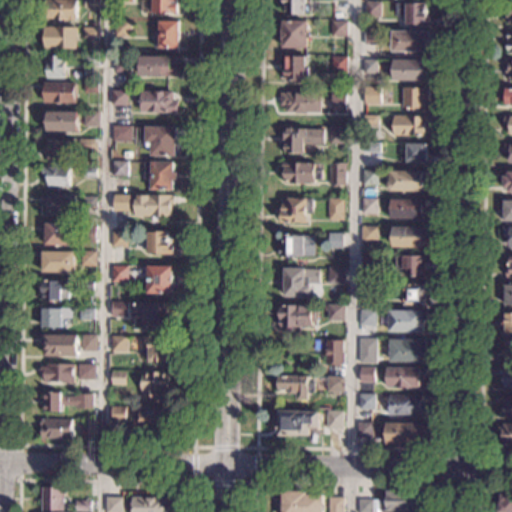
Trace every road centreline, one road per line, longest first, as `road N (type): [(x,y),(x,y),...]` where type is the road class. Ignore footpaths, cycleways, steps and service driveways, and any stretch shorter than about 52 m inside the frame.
road 1 (residential): [(511,472),(0,465)]
road 2 (tertiary): [(228,511),(233,0)]
road 3 (residential): [(0,481),(9,0)]
road 4 (residential): [(463,472),(470,0)]
